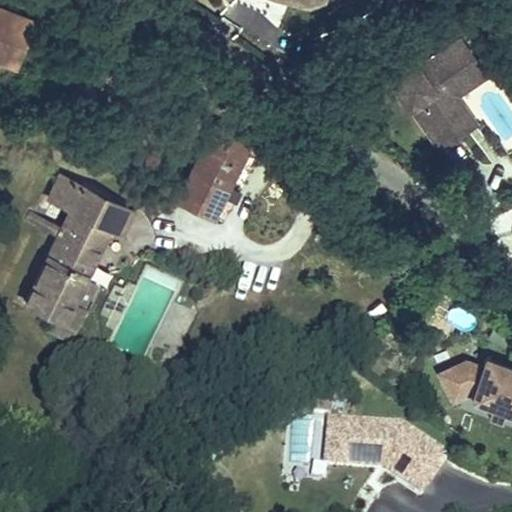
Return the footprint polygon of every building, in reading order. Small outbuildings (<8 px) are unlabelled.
[(0,51),(16,10),(0,3),(0,51)] [(447,170),(470,153),(443,116),(484,86),(468,62),(426,92),(422,87),(397,106),(417,133),(419,132),(447,170)] [(443,116),(470,153),(482,145),(462,116),(491,95),(484,86),(443,116)] [(250,144),(216,127),(181,206),(214,220),(250,144)] [(51,314),(45,327),(67,334),(80,306),(69,301),(96,244),(84,239),(94,219),(117,231),(128,208),(79,183),(23,301),(51,314)] [(511,362),(491,353),(487,362),(475,389),(473,393),(490,401),(504,408),(511,411),(511,362)] [(475,389),(487,362),(471,354),(443,365),(454,393),(470,387),(475,389)] [(501,415),(504,408),(490,401),(487,409),(501,415)] [(338,462),(340,423),(325,422),(323,467),(383,471),(385,468),(379,464),(338,462)] [(445,456),(396,426),(340,423),(338,462),(379,464),(385,468),(383,471),(420,494),(445,456)]
